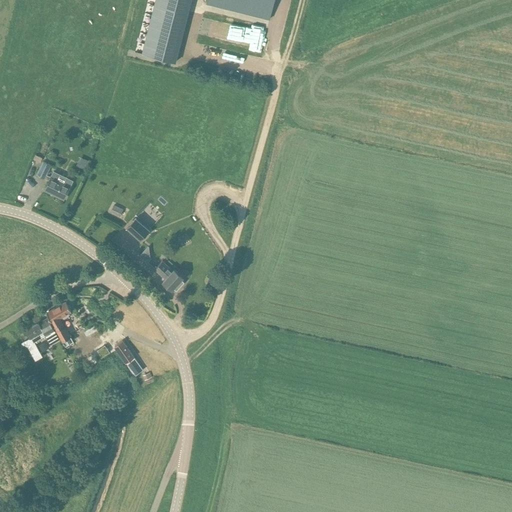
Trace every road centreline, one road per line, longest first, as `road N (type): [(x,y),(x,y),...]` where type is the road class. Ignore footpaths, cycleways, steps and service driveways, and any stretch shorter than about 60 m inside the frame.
road 1 (unknown): [(277,30),(279,66),(209,56),(185,37),(187,19),(198,7),(240,17)]
road 2 (tertiary): [(186,448),(190,407),(176,346),(121,276)]
road 3 (tertiary): [(121,276),(46,223),(0,209)]
road 4 (residential): [(121,276),(75,284),(0,325)]
road 5 (unknown): [(243,202),(213,187),(191,212),(229,253)]
